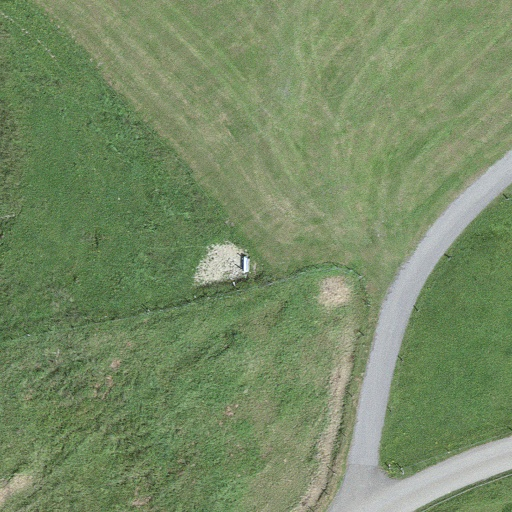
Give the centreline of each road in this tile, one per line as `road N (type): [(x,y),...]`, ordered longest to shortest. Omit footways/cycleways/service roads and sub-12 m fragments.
road 1 (track): [(363,511),(372,421),(400,302),(436,243),(511,167)]
road 2 (unclassified): [(377,511),(511,453)]
